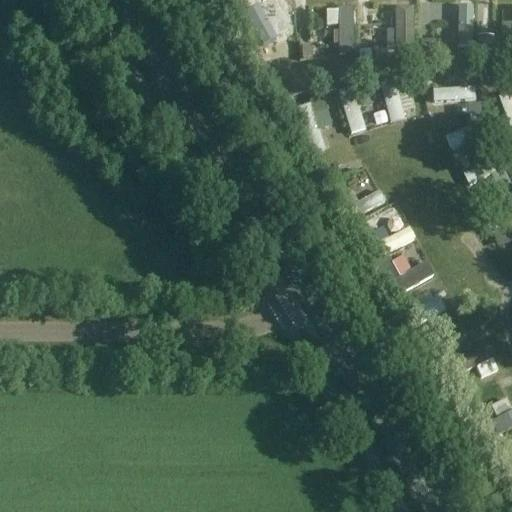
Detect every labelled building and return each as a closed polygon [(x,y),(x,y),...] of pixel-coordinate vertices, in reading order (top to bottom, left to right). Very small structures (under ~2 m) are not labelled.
[(249,0),(240,0),(236,2),(241,12),(253,6),(249,0)] [(493,38),(478,38),(478,54),(493,54),(493,38)] [(441,41),(420,42),(420,56),(442,55),(441,41)] [(311,48),(301,48),(301,62),(312,61),(311,48)] [(370,52),(359,52),(359,62),(370,62),(370,52)] [(388,92),(396,120),(408,116),(400,89),(388,92)] [(353,130),(364,127),(356,92),(344,95),(353,130)] [(316,156),(330,152),(317,105),(303,109),(316,156)] [(456,151),(494,137),(489,124),(452,138),(456,151)] [(476,187),(507,172),(501,160),(470,176),(476,187)] [(336,183),(332,172),(320,176),(323,187),(336,183)] [(332,203),(344,196),(336,184),(325,191),(332,203)] [(511,194),(511,190),(511,188),(500,194),(502,199),(511,194)] [(351,209),(356,220),(391,204),(386,192),(351,209)] [(372,219),(359,225),(365,236),(377,230),(372,219)] [(417,232),(376,249),(381,260),(422,243),(417,232)] [(419,327),(457,313),(452,301),(415,315),(419,327)] [(482,368),(487,380),(504,372),(499,360),(482,368)] [(502,417),(511,412),(511,400),(497,408),(502,417)]
